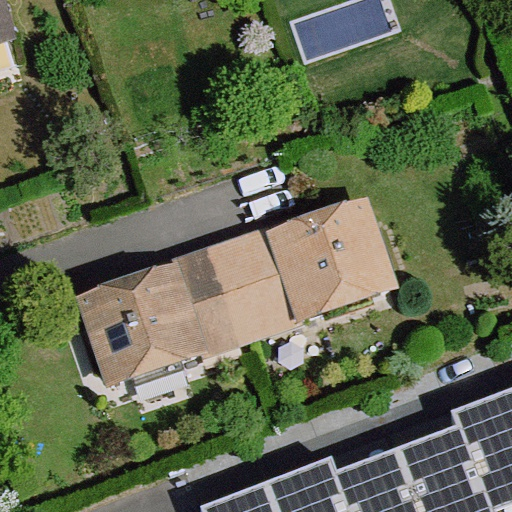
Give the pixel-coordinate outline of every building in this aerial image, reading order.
[(0,46),(10,43),(0,12),(0,46)] [(358,203),(272,233),(299,312),(385,283),(358,203)] [(252,235),(79,295),(110,384),(283,325),(252,235)] [(511,387),(451,411),(455,423),(488,511),(511,501),(511,387)] [(394,446),(419,511),(488,511),(455,423),(394,446)] [(419,511),(394,446),(330,470),(345,511),(419,511)] [(325,458),(262,482),(272,511),(345,511),(330,470),(325,458)] [(201,511),(272,511),(262,482),(199,506),(201,511)]
